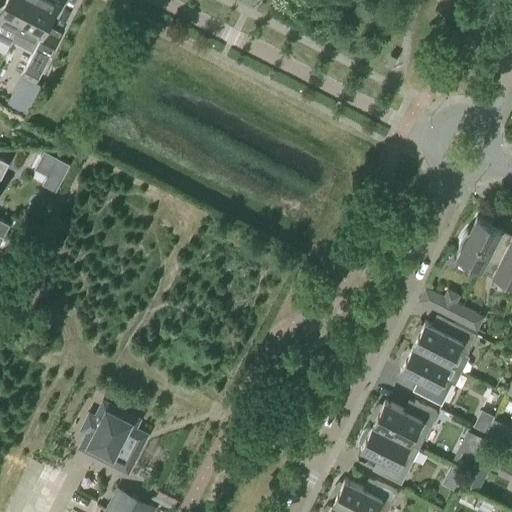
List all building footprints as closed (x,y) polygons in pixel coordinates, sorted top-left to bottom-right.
[(0,8),(0,37),(11,43),(18,29),(32,0),(5,0),(1,9),(0,8)] [(32,0),(18,29),(38,39),(20,74),(36,82),(58,38),(44,31),(58,4),(56,3),(57,0),(32,0)] [(385,64),(391,67),(396,57),(390,54),(385,64)] [(32,100),(36,91),(20,83),(10,104),(26,112),(32,100)] [(0,178),(9,161),(0,156),(0,178)] [(461,235),(458,244),(461,246),(456,256),(480,269),(481,268),(499,232),(501,228),(476,216),(469,229),(466,227),(461,235)] [(0,233),(3,235),(10,222),(0,217),(0,233)] [(511,283),(511,238),(499,232),(481,268),(511,283)] [(447,287),(443,295),(433,290),(426,303),(456,318),(462,305),(455,302),(460,293),(447,287)] [(470,325),(476,313),(462,305),(456,318),(470,325)] [(424,320),(422,324),(419,323),(413,330),(411,339),(414,341),(412,344),(450,363),(456,350),(466,355),(477,333),(455,321),(449,333),(424,320)] [(452,382),(443,377),(450,363),(412,344),(410,348),(407,346),(401,354),(399,363),(402,364),(400,368),(424,381),(418,392),(441,404),(452,382)] [(371,415),(371,418),(373,419),(372,423),(419,447),(431,423),(437,412),(415,400),(409,411),(384,399),(382,403),(379,401),(377,403),(375,405),(374,408),(373,410),(372,413),(371,415)] [(138,418),(108,403),(85,448),(127,470),(145,433),(133,427),(138,418)] [(511,444),(511,443),(511,429),(493,420),(488,431),(511,444)] [(359,439),(359,441),(361,443),(359,447),(384,460),(378,471),(401,482),(412,460),(419,447),(372,423),(370,426),(367,425),(365,427),(363,429),(362,431),(361,434),(360,436),(359,439)] [(453,457),(468,465),(475,452),(460,444),(453,457)] [(462,480),(478,488),(490,464),(475,456),(462,480)] [(344,477),(342,482),(339,480),(333,488),(330,497),(333,498),(332,502),(351,511),(373,511),(376,507),(385,511),(397,490),(374,479),(369,490),(344,477)] [(150,511),(154,506),(118,487),(105,511),(150,511)] [(351,511),(332,502),(330,505),(327,504),(321,511),(320,511),(351,511)]
